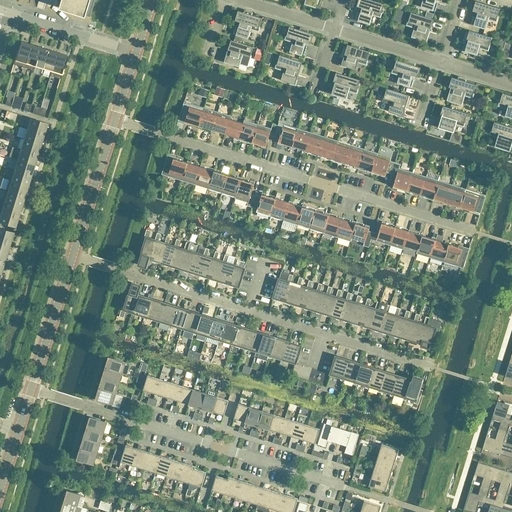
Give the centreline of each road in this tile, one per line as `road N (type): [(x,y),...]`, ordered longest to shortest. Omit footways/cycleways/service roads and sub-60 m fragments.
road 1 (residential): [(472,231),(114,120)]
road 2 (residential): [(429,366),(72,254)]
road 3 (residential): [(344,486),(30,388)]
road 4 (unclassified): [(30,388),(72,254)]
road 5 (unclassified): [(72,254),(114,120)]
road 6 (residential): [(135,51),(8,13)]
